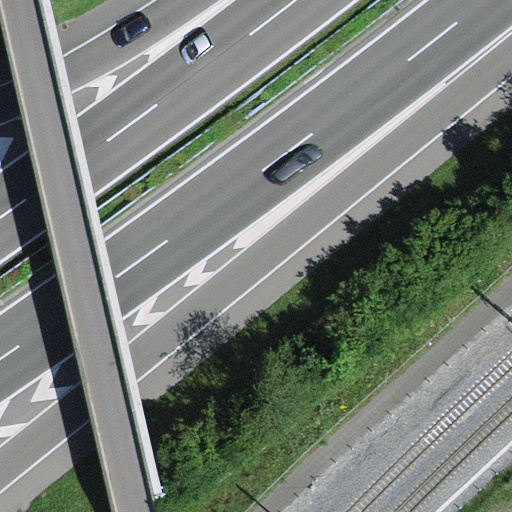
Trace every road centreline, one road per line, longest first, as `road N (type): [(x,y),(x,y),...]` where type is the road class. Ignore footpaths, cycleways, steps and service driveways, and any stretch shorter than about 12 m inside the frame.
road 1 (motorway): [(0,470),(267,249),(416,52)]
road 2 (motorway): [(0,354),(416,52)]
road 3 (motorway): [(293,0),(0,215)]
road 4 (motorway): [(212,0),(0,103)]
